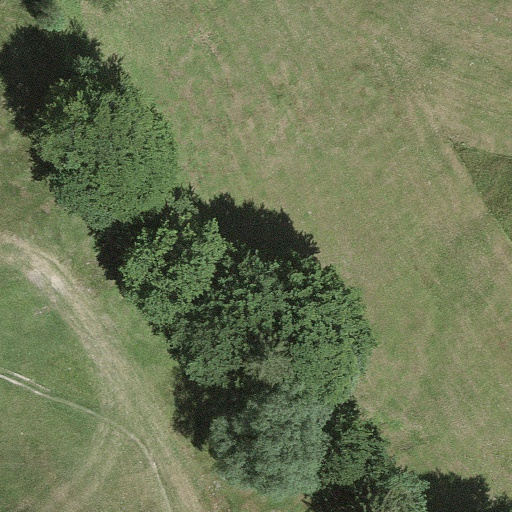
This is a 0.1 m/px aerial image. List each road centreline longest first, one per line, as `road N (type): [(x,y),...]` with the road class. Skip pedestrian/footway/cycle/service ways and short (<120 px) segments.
road 1 (track): [(0,253),(37,265),(80,305),(126,365),(159,453)]
road 2 (track): [(47,511),(91,479),(159,453)]
